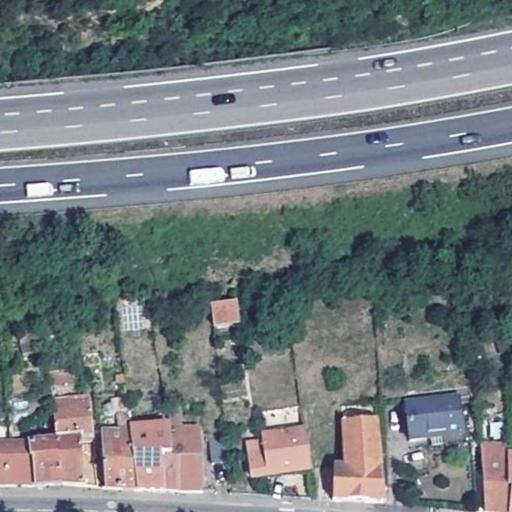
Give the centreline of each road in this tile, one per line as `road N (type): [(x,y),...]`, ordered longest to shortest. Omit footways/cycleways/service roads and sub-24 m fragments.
road 1 (motorway): [(511,63),(347,91),(0,130)]
road 2 (motorway): [(0,190),(189,174),(511,129)]
road 3 (tertiary): [(0,508),(139,511)]
